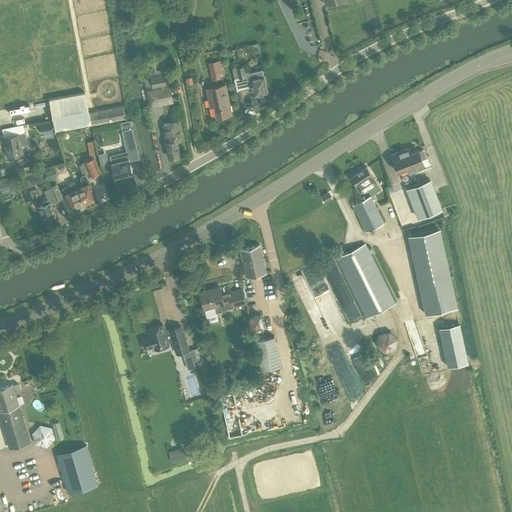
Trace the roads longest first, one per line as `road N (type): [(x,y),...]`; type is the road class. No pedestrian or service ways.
road 1 (tertiary): [(511,53),(464,72),(165,253),(0,327)]
road 2 (unclassified): [(8,258),(247,136),(372,55),(492,0)]
road 3 (track): [(247,511),(243,460),(337,433),(405,345),(394,320),(408,299),(373,232)]
